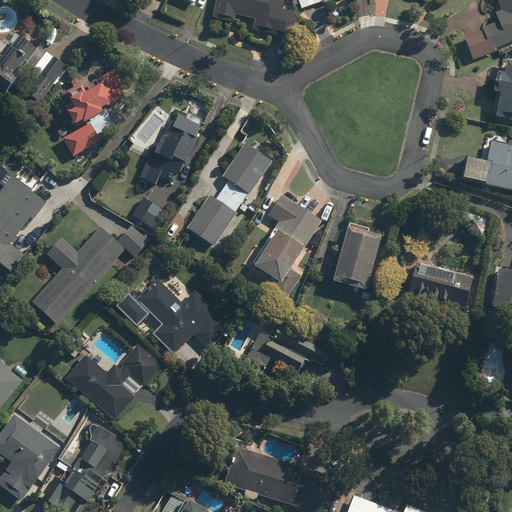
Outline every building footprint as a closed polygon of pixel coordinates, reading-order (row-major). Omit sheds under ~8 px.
[(285,0),(216,0),(213,18),(234,23),(236,16),(255,20),(254,28),(301,39),(293,12),(283,10),(285,0)] [(324,4),(336,0),(298,0),(302,9),(323,2),(324,4)] [(497,47),(511,40),(511,0),(497,0),(501,11),(495,13),(499,21),(482,27),(483,30),(464,37),(473,60),(498,51),(497,47)] [(0,93),(4,97),(18,77),(30,85),(25,93),(39,103),(66,67),(38,47),(36,49),(19,36),(9,50),(5,47),(0,53),(0,93)] [(496,117),(511,119),(511,62),(506,61),(504,73),(498,72),(494,92),(500,93),(496,117)] [(63,139),(73,157),(100,142),(97,136),(115,125),(106,108),(127,96),(112,71),(98,79),(101,84),(87,92),(82,83),(66,92),(71,102),(64,106),(75,125),(82,121),(83,123),(89,120),(92,125),(83,131),(82,129),(63,139)] [(157,148),(154,147),(139,177),(155,185),(159,176),(170,181),(174,173),(177,175),(183,162),(185,163),(188,157),(190,157),(199,138),(195,137),(200,127),(173,114),(157,148)] [(460,180),(511,191),(511,145),(492,141),(488,160),(466,156),(460,180)] [(187,229),(214,248),(272,161),(245,143),(222,177),(228,181),(216,199),(210,195),(187,229)] [(33,220),(47,203),(12,176),(0,192),(0,263),(11,272),(25,255),(11,244),(30,218),(33,220)] [(270,290),(285,300),(301,276),(291,269),(322,221),(282,195),(268,216),(278,222),(251,264),(276,281),(270,290)] [(143,198),(132,216),(157,231),(168,213),(143,198)] [(131,226),(117,241),(134,257),(148,242),(131,226)] [(348,226),(332,282),(366,291),(381,236),(348,226)] [(32,302),(57,325),(125,251),(100,228),(78,252),(62,238),(46,256),(62,270),(32,302)] [(408,295),(465,310),(473,277),(417,262),(408,295)] [(511,272),(498,271),(492,308),(511,311),(511,272)] [(209,350),(230,329),(214,314),(216,312),(195,291),(182,304),(157,279),(136,301),(128,293),(115,306),(137,327),(150,314),(161,325),(152,334),(174,356),(194,335),(209,350)] [(329,353),(280,327),(273,338),(260,331),(247,356),(266,367),(271,357),(298,371),(304,360),(310,364),(312,360),(322,366),(329,353)] [(66,379),(115,421),(162,366),(138,345),(118,368),(114,364),(107,373),(87,355),(66,379)] [(0,409),(22,382),(0,365),(0,409)] [(61,449),(14,416),(0,434),(0,463),(4,458),(12,464),(0,479),(0,485),(22,501),(61,449)] [(73,471),(58,462),(38,492),(49,498),(45,504),(58,511),(92,511),(95,508),(88,503),(113,464),(116,466),(128,446),(101,428),(73,471)] [(225,486),(308,511),(328,511),(338,479),(237,448),(225,486)] [(422,511),(406,506),(404,511),(397,511),(354,496),(347,511),(422,511)] [(208,511),(189,501),(182,511),(208,511)]
